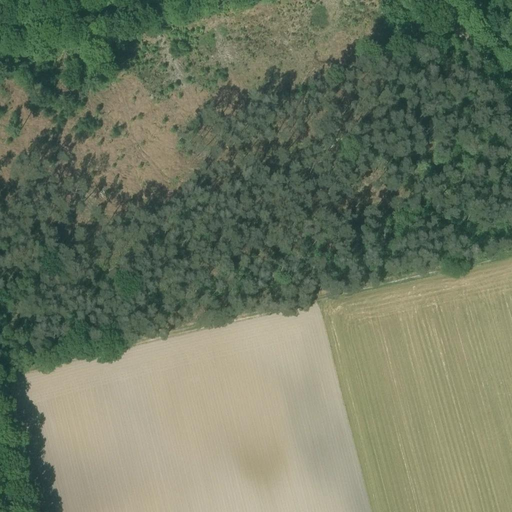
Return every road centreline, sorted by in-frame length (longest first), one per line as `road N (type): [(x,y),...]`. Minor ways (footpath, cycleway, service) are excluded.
road 1 (unclassified): [(183,0),(0,39)]
road 2 (track): [(421,0),(511,94)]
